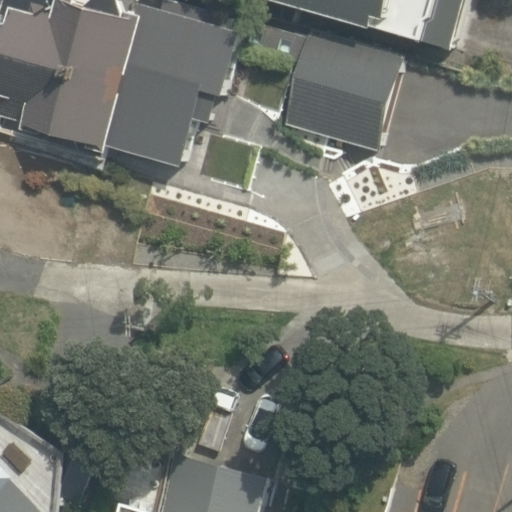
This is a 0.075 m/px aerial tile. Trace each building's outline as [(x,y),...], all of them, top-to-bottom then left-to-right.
[(126,162),(129,153),(201,174),(216,127),(228,131),(236,103),(243,105),(263,40),(244,34),(247,22),(178,1),(173,15),(152,9),(149,20),(137,16),(133,3),(121,0),(107,0),(101,5),(89,1),(89,0),(0,0),(0,31),(15,36),(18,24),(26,26),(24,33),(29,35),(4,117),(44,129),(41,137),(126,162)] [(280,0),(463,46),(474,0),(280,0)] [(291,125),(386,151),(416,56),(317,29),(291,125)] [(0,511),(62,511),(0,451),(0,511)] [(164,511),(271,511),(281,477),(181,451),(164,511)]
